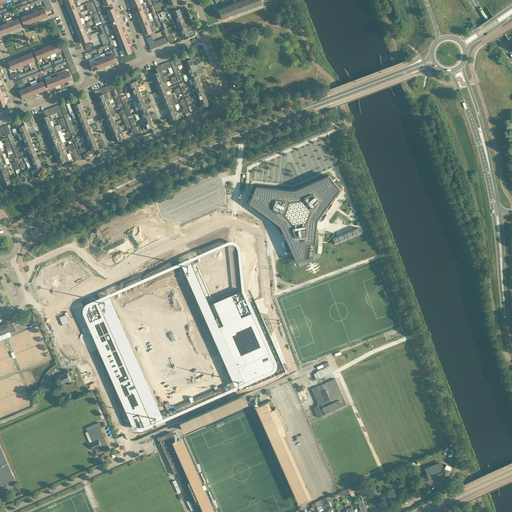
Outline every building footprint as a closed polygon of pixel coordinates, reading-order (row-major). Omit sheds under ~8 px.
[(106,8),(113,5),(112,3),(111,0),(102,0),(101,1),(104,9),(106,8)] [(174,4),(177,2),(175,0),(168,0),(169,2),(166,3),(167,7),(164,8),(165,11),(175,7),(174,4)] [(242,11),(247,9),(243,0),(242,0),(239,1),(242,11)] [(243,0),(247,9),(252,7),(249,0),(243,0)] [(79,6),(76,1),(74,2),(67,5),(69,10),(76,7),(79,6)] [(237,13),(242,11),(239,1),(234,3),(237,13)] [(136,12),(146,8),(144,2),(143,3),(141,4),(134,6),(136,12)] [(229,5),(232,15),(237,13),(234,3),(229,5)] [(48,16),(45,8),(44,5),(37,8),(38,8),(39,11),(42,19),(48,16)] [(116,13),(114,8),(113,5),(106,8),(107,10),(108,13),(104,15),(105,17),(109,15),(109,16),(116,13)] [(224,7),(227,17),(232,15),(229,5),(224,7)] [(80,12),(81,12),(79,6),(76,7),(69,10),(71,16),(80,12)] [(176,10),(175,7),(165,11),(166,13),(169,12),(172,19),(182,15),(179,9),(176,10)] [(227,17),(224,7),(218,9),(222,19),(227,17)] [(42,19),(39,11),(38,8),(32,10),(32,11),(33,13),(36,21),(40,19),(42,19)] [(138,18),(148,14),(146,8),(136,12),(138,18)] [(36,21),(33,13),(32,11),(26,13),(27,15),(30,23),(32,22),(36,21)] [(73,21),(83,18),(80,12),(71,16),(73,21)] [(118,19),(116,13),(109,16),(112,21),(118,19)] [(150,19),(148,14),(138,18),(140,23),(147,20),(150,19)] [(30,23),(27,15),(21,17),(24,25),(30,23)] [(184,21),(182,15),(172,19),(175,25),(178,24),(184,21)] [(85,23),(83,18),(73,21),(76,27),(85,23)] [(22,27),(18,19),(13,21),(16,29),(22,27)] [(121,24),(118,19),(112,21),(114,27),(121,24)] [(152,25),(151,22),(148,23),(147,20),(140,23),(143,29),(152,25)] [(16,29),(13,21),(7,23),(10,31),(16,29)] [(187,28),(184,21),(178,24),(180,30),(187,28)] [(10,31),(7,23),(1,25),(4,33),(10,31)] [(86,23),(85,23),(76,27),(78,32),(88,29),(86,23)] [(123,30),(121,24),(114,27),(116,33),(123,30)] [(145,34),(154,31),(152,25),(143,29),(145,34)] [(189,34),(187,28),(180,30),(183,37),(189,34)] [(87,35),(90,34),(88,29),(78,32),(80,38),(87,35)] [(109,43),(103,29),(100,30),(102,34),(100,35),(103,45),(109,43)] [(125,36),(123,30),(116,33),(117,35),(115,36),(116,39),(118,38),(125,36)] [(173,33),(169,35),(166,36),(169,42),(172,41),(171,38),(175,37),(173,33)] [(89,41),(87,35),(80,38),(82,44),(89,41)] [(127,41),(125,36),(118,38),(116,39),(115,39),(118,45),(120,44),(127,41)] [(129,47),(127,41),(120,44),(123,49),(129,47)] [(61,50),(58,42),(52,44),(55,53),(61,50)] [(55,53),(52,44),(46,47),(49,55),(55,53)] [(49,55),(46,47),(40,49),(44,57),(49,55)] [(132,52),(129,47),(123,49),(125,55),(132,52)] [(44,57),(40,49),(34,51),(38,59),(44,57)] [(116,62),(113,54),(113,52),(112,50),(106,52),(107,56),(111,64),(116,62)] [(35,60),(32,52),(26,55),(29,63),(35,60)] [(26,55),(20,57),(24,68),(25,68),(31,66),(29,63),(26,55)] [(101,58),(101,56),(101,55),(95,58),(96,61),(99,69),(105,66),(101,58)] [(193,60),(191,60),(191,59),(189,60),(187,55),(174,59),(173,60),(170,61),(175,72),(178,71),(176,65),(182,63),(184,69),(193,65),(193,64),(192,63),(194,62),(193,60)] [(111,64),(107,56),(101,58),(105,66),(111,64)] [(24,68),(20,57),(14,59),(17,67),(18,70),(24,68)] [(17,67),(14,59),(8,62),(12,70),(17,67)] [(99,69),(96,61),(90,63),(93,71),(99,69)] [(196,71),(193,65),(184,69),(186,74),(196,71)] [(155,80),(164,76),(162,71),(160,71),(158,66),(153,68),(155,73),(152,74),(153,75),(152,75),(152,76),(153,78),(154,78),(155,80)] [(387,67),(382,69),(389,88),(394,86),(387,67)] [(72,79),(69,71),(63,73),(67,81),(72,79)] [(196,71),(186,74),(189,80),(191,79),(198,76),(196,71)] [(67,81),(63,73),(57,75),(61,84),(67,81)] [(61,84),(57,75),(52,78),(55,86),(61,84)] [(166,82),(164,76),(155,80),(157,86),(166,82)] [(200,82),(198,76),(191,79),(194,84),(194,85),(200,82)] [(55,86),(52,78),(46,80),(49,88),(55,86)] [(353,101),(359,99),(352,80),(346,82),(353,101)] [(46,89),(43,81),(37,84),(40,92),(46,89)] [(128,88),(125,89),(126,91),(129,90),(138,87),(136,81),(126,84),(128,88)] [(159,92),(169,88),(168,88),(169,88),(167,82),(166,82),(157,86),(159,92)] [(194,85),(194,84),(191,86),(192,89),(194,88),(195,90),(195,91),(202,88),(200,82),(194,85)] [(40,92),(37,84),(32,86),(31,86),(35,94),(40,92)] [(35,94),(31,86),(26,88),(29,96),(35,94)] [(109,98),(107,92),(105,93),(103,87),(94,91),(96,96),(97,96),(99,102),(109,98)] [(140,92),(138,87),(129,90),(131,96),(140,92)] [(29,96),(26,88),(20,90),(23,99),(29,96)] [(168,95),(166,92),(170,90),(169,88),(159,92),(161,97),(168,95)] [(202,88),(195,91),(195,90),(193,91),(195,97),(204,93),(202,88)] [(142,98),(140,92),(131,96),(133,102),(142,98)] [(207,99),(204,93),(195,97),(197,103),(200,101),(207,99)] [(171,94),(168,95),(161,97),(164,103),(173,99),(171,94)] [(111,104),(109,98),(99,102),(102,108),(111,104)] [(145,104),(142,98),(133,102),(135,107),(138,106),(145,104)] [(166,109),(175,105),(173,100),(173,99),(164,103),(166,109)] [(209,105),(207,99),(200,101),(203,107),(209,105)] [(83,109),(80,102),(78,103),(77,100),(70,102),(72,106),(71,106),(73,112),(83,109)] [(104,113),(113,110),(113,109),(111,104),(102,108),(104,113)] [(147,109),(145,104),(138,106),(139,109),(136,111),(137,113),(138,113),(147,109)] [(177,110),(175,105),(166,109),(168,114),(174,112),(177,110)] [(53,120),(51,114),(49,115),(47,109),(44,110),(46,116),(42,118),(44,124),(50,121),(53,120)] [(76,118),(85,114),(83,109),(73,112),(76,118)] [(149,115),(147,109),(138,113),(139,118),(140,119),(143,118),(149,115)] [(115,115),(113,110),(104,113),(106,119),(112,116),(115,115)] [(177,117),(174,112),(168,114),(170,120),(177,117)] [(87,120),(85,114),(76,118),(78,123),(87,120)] [(151,121),(149,115),(143,118),(145,123),(151,121)] [(115,122),(112,116),(106,119),(108,125),(115,122)] [(89,125),(87,120),(78,123),(80,129),(89,125)] [(53,127),(50,121),(44,124),(46,129),(53,127)] [(116,125),(119,124),(118,121),(115,122),(108,125),(110,130),(117,128),(116,125)] [(151,121),(145,123),(142,124),(144,130),(154,127),(151,121)] [(16,128),(18,132),(18,134),(27,130),(25,124),(16,128)] [(92,131),(89,125),(80,129),(82,135),(92,131)] [(48,135),(58,131),(56,126),(53,127),(46,129),(48,135)] [(119,133),(122,132),(120,127),(117,128),(110,130),(113,136),(119,133)] [(30,136),(27,130),(18,134),(20,140),(30,136)] [(60,137),(58,131),(55,133),(48,135),(51,141),(60,137)] [(94,137),(92,131),(82,135),(84,140),(87,139),(94,137)] [(121,139),(119,133),(113,136),(115,142),(117,141),(119,144),(124,141),(123,138),(121,139)] [(32,142),(30,136),(20,140),(23,145),(32,142)] [(62,143),(60,137),(51,141),(53,146),(62,143)] [(96,143),(94,137),(87,139),(90,145),(96,143)] [(34,147),(32,142),(23,145),(24,148),(26,147),(27,150),(34,147)] [(65,145),(64,142),(62,143),(53,146),(55,152),(64,148),(63,145),(65,145)] [(98,148),(96,143),(90,145),(87,146),(89,151),(87,152),(88,154),(90,155),(93,153),(92,151),(98,148)] [(36,153),(34,147),(25,151),(27,157),(36,153)] [(67,154),(64,148),(55,152),(57,158),(67,154)] [(39,159),(36,153),(27,157),(29,162),(39,159)] [(69,160),(67,154),(57,158),(60,163),(69,160)] [(41,164),(39,159),(29,162),(31,168),(41,164)] [(43,170),(41,164),(31,168),(32,171),(33,170),(35,174),(37,173),(37,172),(43,170)] [(0,173),(9,170),(7,165),(0,167),(0,173)] [(9,170),(0,173),(0,174),(2,180),(11,176),(11,174),(10,170),(9,170)] [(256,187),(250,203),(260,210),(280,225),(285,234),(286,237),(287,239),(291,249),(292,250),(292,251),(293,253),(296,259),(305,258),(313,257),(313,254),(316,229),(317,229),(316,229),(317,225),(317,221),(317,219),(340,189),(335,183),(333,180),(329,175),(294,190),(268,188),(256,187)] [(11,183),(10,180),(12,178),(11,176),(2,180),(4,185),(11,183)] [(266,232),(259,234),(261,243),(268,241),(266,232)] [(277,255),(263,261),(266,267),(279,261),(277,255)] [(190,261),(178,266),(231,388),(243,383),(209,305),(190,261)] [(214,302),(209,304),(237,369),(243,382),(244,383),(246,388),(269,378),(274,376),(286,371),(282,363),(271,337),(260,312),(255,301),(253,296),(252,297),(250,298),(248,299),(246,299),(242,290),(238,291),(220,300),(218,300),(214,302)] [(110,296),(98,302),(151,423),(163,418),(110,296)] [(85,310),(85,311),(86,313),(100,346),(118,387),(131,416),(134,424),(135,425),(136,426),(137,426),(138,427),(139,427),(140,428),(141,428),(142,427),(143,427),(152,423),(149,417),(154,414),(148,399),(144,401),(148,410),(146,411),(126,363),(124,361),(104,313),(109,311),(107,305),(101,307),(98,301),(95,302),(91,304),(89,305),(88,306),(87,306),(87,307),(86,308),(86,309),(85,310)] [(0,335),(6,334),(6,333),(10,331),(10,333),(16,330),(15,327),(13,322),(9,324),(8,322),(0,325),(0,335)] [(59,375),(62,383),(73,379),(70,371),(59,375)] [(336,378),(312,388),(318,404),(306,409),(310,420),(343,407),(339,397),(343,396),(336,378)] [(269,401),(256,407),(273,447),(285,442),(283,436),(288,434),(277,408),(272,409),(269,401)] [(92,441),(90,442),(93,450),(95,449),(97,453),(109,448),(100,426),(101,426),(99,422),(86,428),(92,441)] [(13,478),(14,478),(0,445),(0,495),(0,494),(0,488),(7,486),(7,485),(15,481),(13,478)] [(442,489),(450,471),(444,468),(443,469),(443,468),(441,463),(426,469),(428,474),(428,475),(427,474),(424,481),(442,489)] [(382,494),(375,481),(373,482),(374,484),(373,485),(375,490),(371,492),(373,496),(377,494),(378,496),(382,494)] [(299,503),(311,498),(304,483),(297,486),(298,487),(293,490),(299,503)] [(327,497),(322,499),(325,504),(328,511),(332,510),(327,497)] [(321,506),(325,504),(322,499),(315,502),(317,508),(321,506)] [(361,510),(358,511),(357,511),(367,511),(368,511),(362,499),(358,501),(360,504),(359,505),(361,510)]
